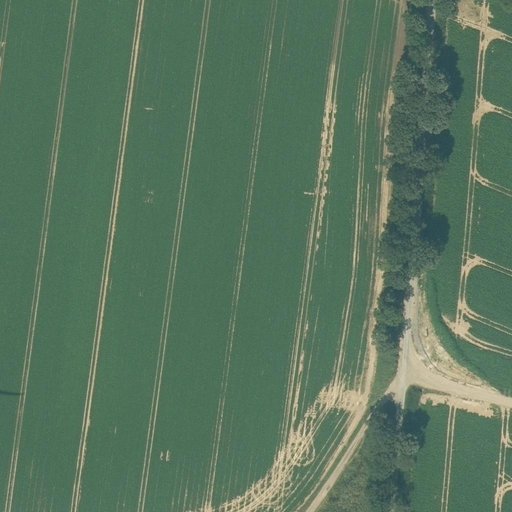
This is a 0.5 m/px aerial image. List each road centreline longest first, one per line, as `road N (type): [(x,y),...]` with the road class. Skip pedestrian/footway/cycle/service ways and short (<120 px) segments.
road 1 (unclassified): [(391,511),(432,0)]
road 2 (track): [(402,380),(304,511)]
